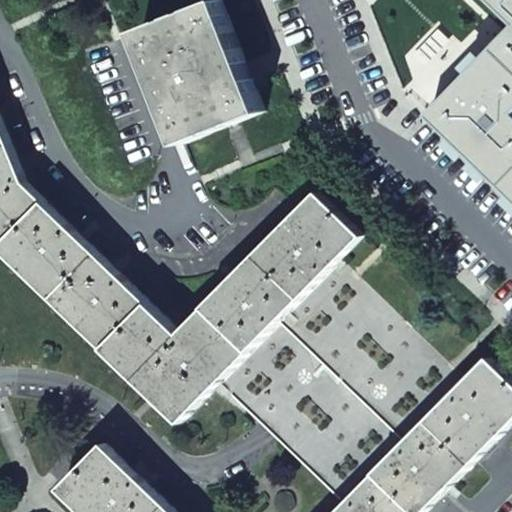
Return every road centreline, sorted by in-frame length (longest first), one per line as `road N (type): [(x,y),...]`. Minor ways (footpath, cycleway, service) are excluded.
road 1 (residential): [(0,44),(58,175),(129,230),(156,230),(190,209),(124,39)]
road 2 (residential): [(511,260),(360,120),(313,0)]
road 3 (unknown): [(360,120),(209,256)]
road 4 (unknown): [(379,511),(310,420),(281,413),(268,427)]
